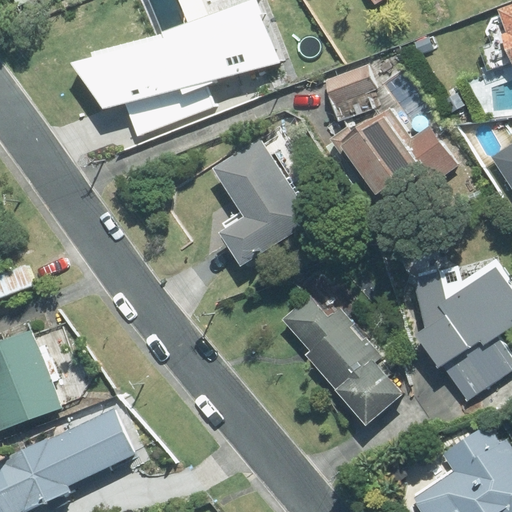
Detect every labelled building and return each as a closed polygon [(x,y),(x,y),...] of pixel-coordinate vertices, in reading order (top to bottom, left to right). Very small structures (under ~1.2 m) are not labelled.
[(151,65),(168,109),(246,79),(219,8),(184,22),(191,40),(169,48),(173,57),(151,65)] [(369,65),(329,80),(338,103),(378,88),(369,65)] [(511,80),(499,82),(501,112),(511,111),(511,80)] [(354,127),(336,139),(383,206),(432,172),(438,181),(460,166),(432,127),(414,139),(393,109),(358,133),(354,127)] [(226,233),(247,265),(317,221),(264,139),(219,168),(250,217),(226,233)] [(511,146),(490,159),(511,194),(511,146)] [(420,278),(434,330),(425,336),(471,401),(511,372),(511,355),(500,338),(511,329),(511,283),(500,266),(497,257),(420,278)] [(29,265),(0,276),(0,301),(38,286),(29,265)] [(311,355),(373,424),(408,394),(380,362),(386,356),(343,309),(333,318),(314,296),(287,320),(315,351),(311,355)] [(0,415),(6,432),(66,409),(36,331),(0,344),(0,415)] [(116,411),(0,467),(0,501),(5,511),(85,511),(74,488),(139,456),(116,411)] [(511,511),(511,443),(510,440),(504,443),(492,423),(446,452),(458,470),(413,499),(421,511),(511,511)]
